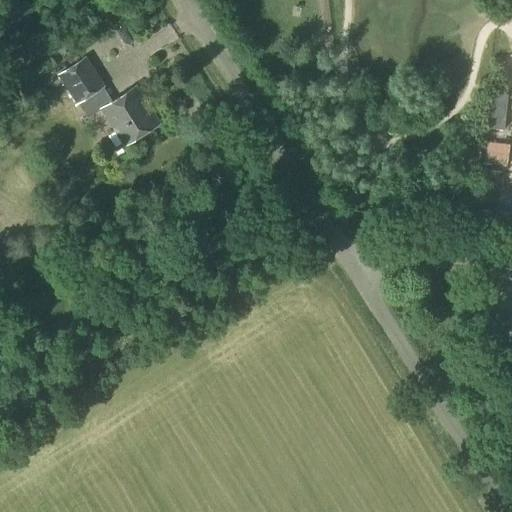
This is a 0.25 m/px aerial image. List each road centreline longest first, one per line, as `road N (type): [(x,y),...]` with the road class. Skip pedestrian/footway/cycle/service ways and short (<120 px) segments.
road 1 (unclassified): [(355,272),(179,0)]
road 2 (unclassified): [(505,511),(355,272)]
road 3 (unclassified): [(511,265),(394,257),(355,272)]
